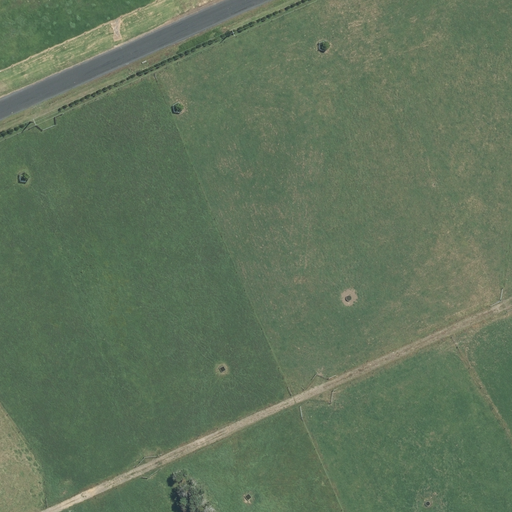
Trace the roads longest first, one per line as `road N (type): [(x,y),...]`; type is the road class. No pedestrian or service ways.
road 1 (track): [(49,511),(505,306)]
road 2 (unclassified): [(0,110),(244,0)]
